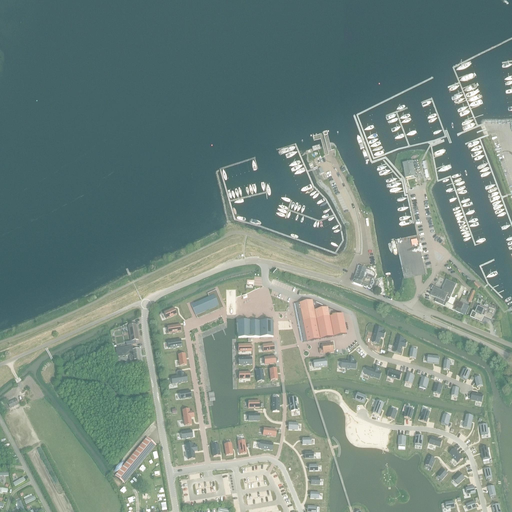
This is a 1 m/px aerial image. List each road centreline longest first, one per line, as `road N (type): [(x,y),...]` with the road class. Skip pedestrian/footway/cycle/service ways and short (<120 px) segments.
road 1 (unclassified): [(175,511),(144,302)]
road 2 (residential): [(144,302),(245,261),(344,284)]
road 3 (residential): [(0,364),(144,302)]
